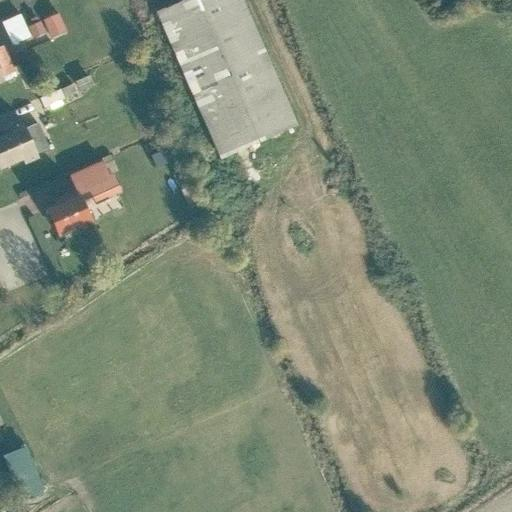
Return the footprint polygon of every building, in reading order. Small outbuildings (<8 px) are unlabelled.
[(292,126),(237,0),(185,0),(151,15),(214,160),(292,126)] [(66,10),(50,18),(59,36),(74,28),(66,10)] [(28,12),(10,19),(19,43),(53,30),(49,18),(33,24),(28,12)] [(0,76),(12,72),(3,48),(0,48),(0,76)] [(51,105),(76,94),(71,85),(47,96),(51,105)] [(36,125),(0,140),(0,169),(47,149),(36,125)] [(158,153),(163,165),(179,157),(173,146),(158,153)] [(300,205),(346,185),(336,160),(289,180),(300,205)] [(110,193),(104,179),(81,188),(87,202),(110,193)] [(194,203),(208,198),(203,181),(188,186),(194,203)] [(91,226),(77,196),(43,212),(57,242),(91,226)] [(28,447),(0,458),(17,500),(45,489),(28,447)]
